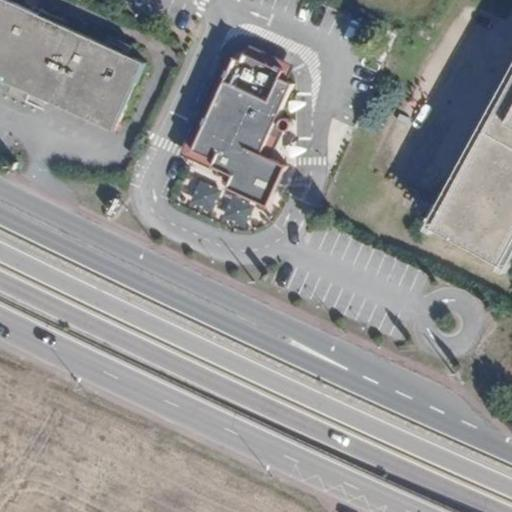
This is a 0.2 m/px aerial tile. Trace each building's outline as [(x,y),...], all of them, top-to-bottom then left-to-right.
[(0,0),(0,77),(11,83),(41,97),(116,131),(147,63),(8,0),(0,0)] [(268,206),(286,166),(259,153),(292,83),(279,77),(283,69),(274,66),(271,72),(263,69),(263,60),(245,53),(242,58),(237,56),(192,148),(213,158),(211,163),(232,174),(227,188),(268,206)] [(41,97),(11,83),(5,97),(35,111),(41,97)] [(511,90),(447,208),(434,201),(425,218),(438,225),(437,229),(505,267),(511,254),(511,90)] [(293,129),(294,126),(293,122),(292,119),(290,117),(287,116),(283,116),(280,117),(278,119),(276,122),(276,125),(277,128),(279,131),(281,133),(285,133),(288,133),(291,131),(293,129)]
